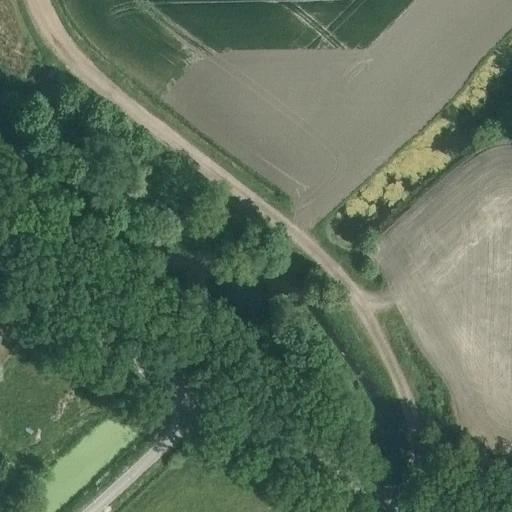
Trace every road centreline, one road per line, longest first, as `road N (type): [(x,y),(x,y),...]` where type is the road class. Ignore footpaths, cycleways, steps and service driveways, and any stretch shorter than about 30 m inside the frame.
road 1 (track): [(405,511),(411,410),(398,372),(342,280),(62,43),(38,0)]
road 2 (unclassified): [(200,405),(0,254)]
road 3 (unclassified): [(399,511),(200,405)]
road 4 (track): [(375,330),(445,289),(511,214)]
road 5 (unclassified): [(90,511),(200,405)]
